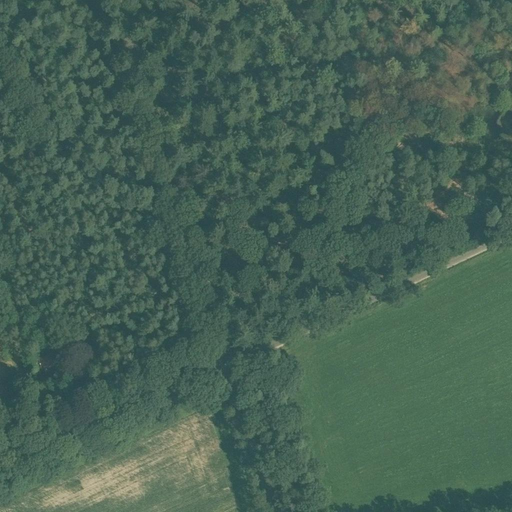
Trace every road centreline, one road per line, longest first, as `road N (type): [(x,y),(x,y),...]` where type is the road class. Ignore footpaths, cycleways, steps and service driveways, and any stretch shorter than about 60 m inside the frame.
road 1 (unclassified): [(226,365),(115,0)]
road 2 (unclassified): [(226,365),(511,233)]
road 3 (unclassified): [(0,473),(226,365)]
road 4 (unclassified): [(272,511),(226,365)]
